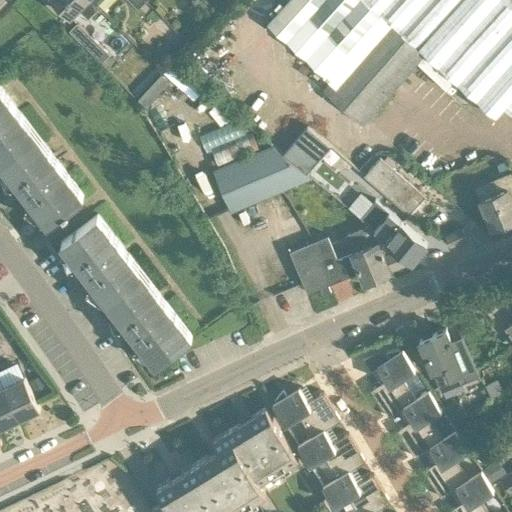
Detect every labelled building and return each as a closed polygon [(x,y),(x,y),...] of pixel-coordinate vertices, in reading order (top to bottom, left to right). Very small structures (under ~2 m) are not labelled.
[(96,6),(90,0),(53,0),(71,17),(78,10),(87,19),(98,8),(96,6)] [(128,0),(138,10),(146,1),(144,0),(128,0)] [(510,114),(511,112),(511,0),(287,0),(267,22),(325,73),(323,75),(326,77),(324,79),(319,85),(363,125),(402,80),(422,57),(425,53),(496,117),(503,107),(510,114)] [(101,64),(110,56),(78,23),(69,32),(101,64)] [(175,38),(170,47),(178,51),(183,42),(175,38)] [(0,158),(35,131),(0,85),(0,158)] [(327,145),(303,124),(282,149),(307,169),(327,145)] [(83,194),(35,131),(0,158),(0,161),(45,222),(83,194)] [(220,167),(260,150),(252,132),(212,148),(220,167)] [(273,146),(214,171),(231,211),(311,178),(273,146)] [(364,175),(380,190),(408,214),(424,196),(380,157),(369,170),(364,175)] [(507,161),(497,165),(500,172),(509,168),(507,161)] [(511,219),(511,200),(511,198),(511,197),(511,170),(474,187),(479,198),(492,228),(511,219)] [(375,231),(411,260),(413,260),(427,244),(400,221),(375,199),(359,217),(364,221),(369,225),(375,231)] [(141,270),(98,213),(61,241),(104,298),(141,270)] [(391,270),(411,260),(375,231),(369,225),(359,229),(348,234),(354,249),(350,252),(337,258),(328,235),(311,242),(329,284),(359,271),(364,281),(391,270)] [(450,247),(466,240),(462,229),(446,235),(450,247)] [(290,251),(307,293),(329,284),(311,242),(290,251)] [(192,336),(141,270),(104,298),(155,364),(192,336)] [(470,313),(458,319),(462,327),(474,321),(470,313)] [(433,372),(441,391),(478,376),(464,340),(453,344),(447,329),(419,340),(432,373),(433,372)] [(416,398),(415,398),(401,377),(415,367),(403,348),(377,365),(386,379),(371,389),(389,417),(404,407),(404,406),(416,398)] [(37,396),(51,390),(42,372),(29,379),(37,396)] [(3,385),(19,418),(40,408),(24,375),(3,385)] [(0,427),(19,418),(3,385),(0,386),(0,427)] [(312,436),(312,437),(324,429),(325,430),(341,420),(324,392),(308,401),(299,387),(286,395),(283,390),(275,400),(276,401),(273,403),(284,423),(298,414),(312,436)] [(442,438),(441,438),(428,417),(441,408),(429,389),(415,398),(416,398),(404,406),(404,407),(412,419),(397,429),(415,457),(431,447),(430,446),(442,438)] [(233,511),(266,492),(260,483),(299,459),(266,407),(212,440),(218,450),(157,487),(166,501),(153,509),(155,511),(233,511)] [(333,442),(325,430),(324,429),(312,437),(312,436),(297,444),(309,464),(323,455),(337,477),(337,478),(349,470),(350,471),(366,461),(349,433),(333,442)] [(468,479),(468,478),(454,457),(468,448),(455,429),(441,438),(442,438),(430,446),(431,447),(439,459),(423,469),(441,497),(457,487),(456,486),(468,479)] [(493,482),(507,473),(498,460),(484,469),(493,482)] [(490,511),(480,497),(494,488),(482,469),(468,478),(468,479),(456,486),(457,487),(465,499),(449,510),(450,511),(490,511)] [(358,484),(350,471),(349,470),(337,478),(337,477),(323,485),(334,505),(349,496),(358,511),(372,511),(375,511),(376,511),(391,502),(374,474),(358,484)] [(511,494),(511,493),(511,472),(501,480),(511,494)] [(330,511),(324,501),(314,507),(317,511),(330,511)]
